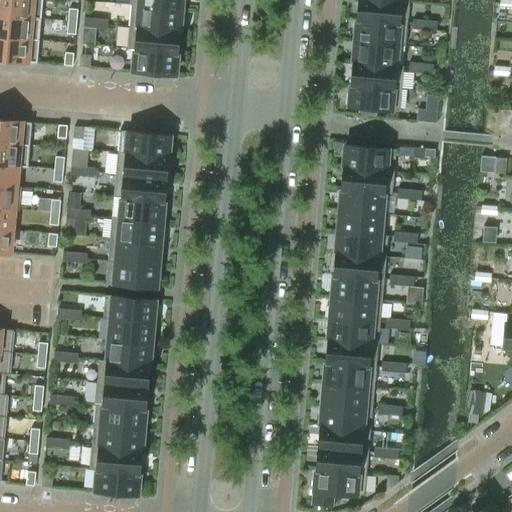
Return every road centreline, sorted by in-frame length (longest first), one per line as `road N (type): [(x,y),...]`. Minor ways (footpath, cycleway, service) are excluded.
road 1 (tertiary): [(236,111),(199,511)]
road 2 (tertiary): [(248,511),(285,114)]
road 3 (residential): [(236,111),(0,90)]
road 4 (residential): [(401,511),(511,432)]
